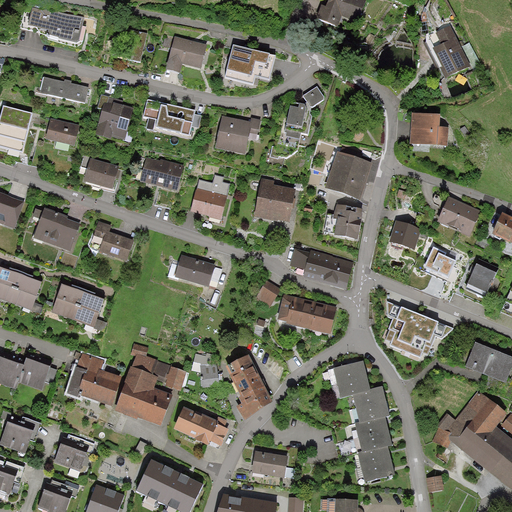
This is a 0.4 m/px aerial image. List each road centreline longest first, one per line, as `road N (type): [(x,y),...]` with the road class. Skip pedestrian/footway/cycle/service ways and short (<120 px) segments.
road 1 (residential): [(358,300),(0,170)]
road 2 (residential): [(0,51),(239,103),(269,97),(316,60)]
road 3 (residential): [(209,511),(239,440),(304,368),(360,335)]
road 4 (residential): [(75,0),(280,42)]
road 5 (residential): [(424,511),(400,392),(360,335)]
road 6 (residential): [(511,333),(362,276)]
road 7 (residential): [(316,60),(387,99),(384,167)]
road 8 (residential): [(384,167),(511,207)]
